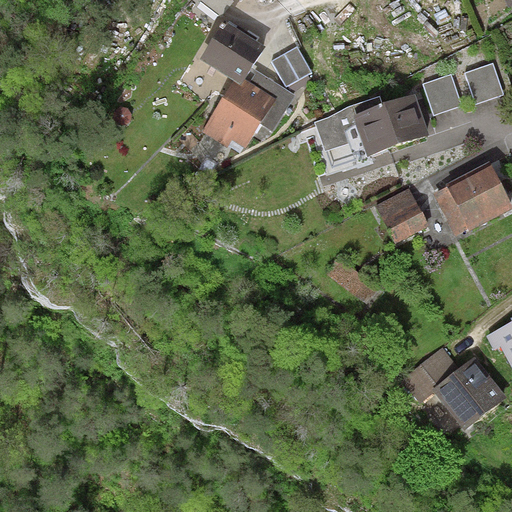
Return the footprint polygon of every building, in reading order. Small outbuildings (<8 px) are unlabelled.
[(195,0),(221,19),(232,4),(235,6),(238,0),(195,0)] [(257,51),(221,29),(202,61),(238,83),(257,51)] [(297,47),(272,61),(286,88),(312,73),(297,47)] [(493,63),(465,73),(476,104),(504,95),(493,63)] [(451,74),(423,84),(434,115),(462,105),(451,74)] [(266,104),(234,86),(210,127),(241,146),(266,104)] [(429,134),(415,94),(354,115),(368,155),(429,134)] [(505,210),(487,175),(451,193),(469,228),(505,210)] [(410,187),(376,204),(395,242),(429,225),(410,187)] [(511,316),(511,317),(511,318),(511,320),(486,335),(494,351),(500,348),(511,369),(511,316)] [(499,400),(472,365),(436,393),(463,428),(499,400)]
